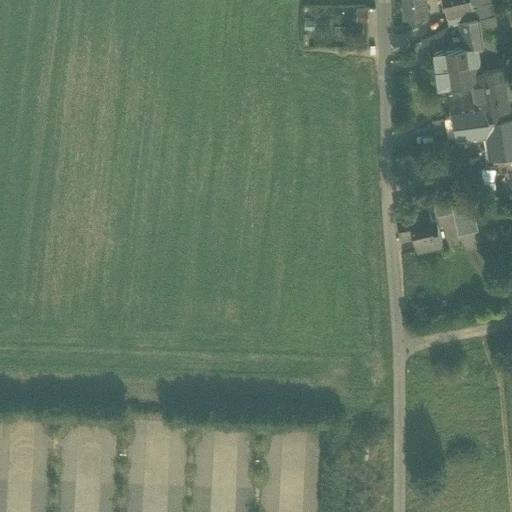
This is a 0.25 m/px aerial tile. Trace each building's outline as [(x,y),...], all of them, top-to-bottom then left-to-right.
[(426,17),(425,0),(402,0),(403,18),(426,17)] [(442,0),(445,13),(471,6),(469,0),(442,0)] [(492,12),(489,2),(481,4),(471,6),(445,13),(448,25),(461,23),(460,20),(478,17),(492,12)] [(504,13),(478,17),(481,33),(506,29),(504,13)] [(434,51),(437,68),(479,62),(477,47),(483,45),(481,33),(478,17),(460,20),(461,23),(463,46),(434,51)] [(479,62),(480,68),(503,65),(502,59),(479,62)] [(480,68),(479,62),(437,68),(439,85),(473,80),(482,79),(480,68)] [(506,84),(503,65),(480,68),(482,79),(473,80),(477,107),(485,106),(486,117),(510,114),(506,84)] [(511,113),(510,114),(486,117),(485,106),(477,107),(456,111),(461,133),(487,130),(490,151),(511,148),(511,113)] [(445,133),(443,118),(431,120),(433,135),(445,133)] [(453,211),(458,233),(478,229),(471,197),(451,201),(453,211)] [(434,205),(436,215),(453,211),(451,201),(434,205)] [(420,238),(422,249),(442,244),(438,226),(433,227),(431,217),(428,206),(396,214),(401,237),(413,234),(414,239),(420,238)]
